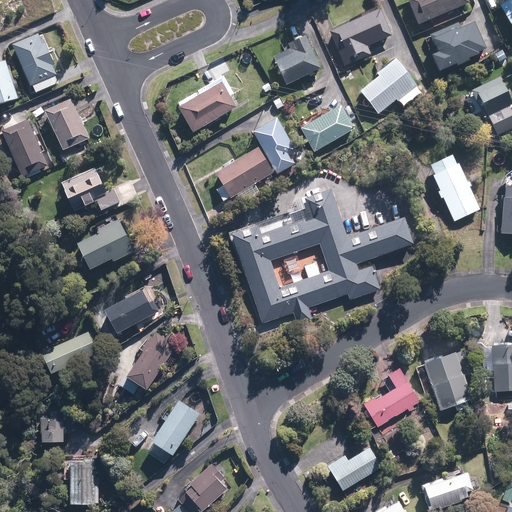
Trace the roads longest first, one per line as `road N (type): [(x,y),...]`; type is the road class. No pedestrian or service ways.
road 1 (residential): [(113,77),(181,228),(246,409)]
road 2 (residential): [(511,287),(437,295),(246,409)]
road 3 (residential): [(200,0),(215,9),(211,31),(113,77)]
